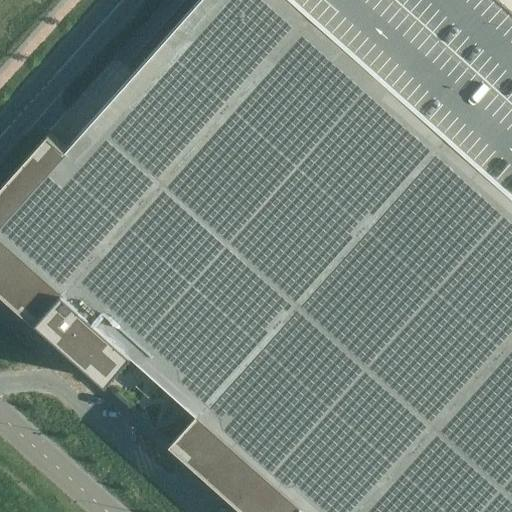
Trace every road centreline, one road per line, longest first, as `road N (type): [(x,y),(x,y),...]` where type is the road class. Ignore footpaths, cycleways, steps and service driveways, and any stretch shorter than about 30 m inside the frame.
road 1 (unknown): [(332,0),(511,158)]
road 2 (unknown): [(181,0),(84,116),(49,126),(20,111)]
road 3 (unclassified): [(118,0),(0,134)]
road 4 (unclassified): [(107,511),(0,416)]
